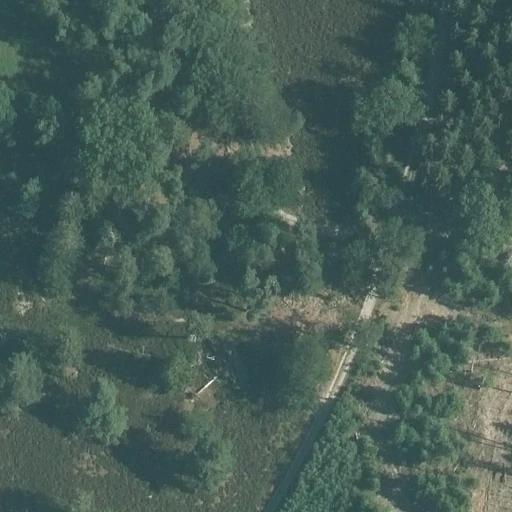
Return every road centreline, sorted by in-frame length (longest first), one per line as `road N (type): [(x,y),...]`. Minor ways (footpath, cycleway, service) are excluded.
road 1 (track): [(423,0),(388,243),(256,511)]
road 2 (track): [(191,0),(247,193),(276,211),(388,243),(511,174)]
